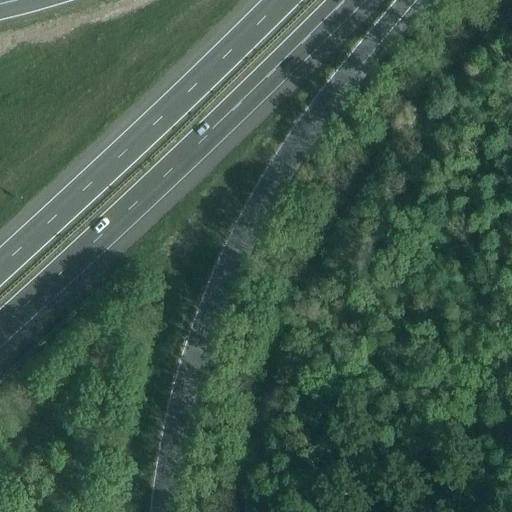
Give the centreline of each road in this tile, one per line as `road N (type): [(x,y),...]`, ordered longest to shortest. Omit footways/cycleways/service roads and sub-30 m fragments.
road 1 (motorway): [(162,511),(192,348),(278,160),(409,0)]
road 2 (motorway): [(0,346),(363,0)]
road 3 (motorway): [(279,0),(0,263)]
